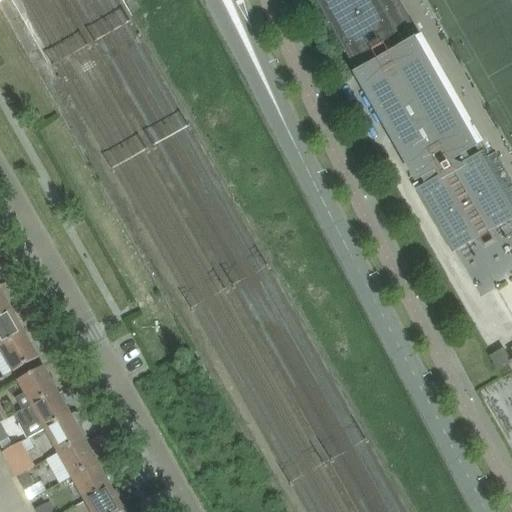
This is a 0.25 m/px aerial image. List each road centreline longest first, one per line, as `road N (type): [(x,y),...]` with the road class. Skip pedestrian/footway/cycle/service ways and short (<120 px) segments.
road 1 (tertiary): [(489,511),(294,143)]
road 2 (residential): [(192,511),(0,168)]
road 3 (tertiary): [(213,0),(264,105),(294,143)]
road 4 (tertiary): [(294,143),(282,93),(241,0)]
